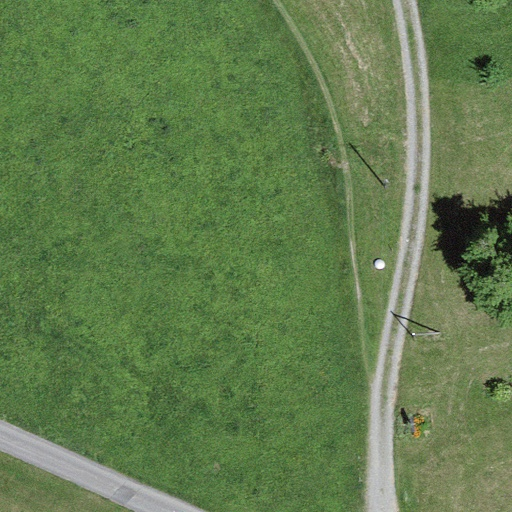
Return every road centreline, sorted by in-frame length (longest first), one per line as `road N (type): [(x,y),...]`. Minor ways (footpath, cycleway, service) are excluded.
road 1 (track): [(416,0),(426,143),(388,435)]
road 2 (residential): [(0,429),(181,511)]
